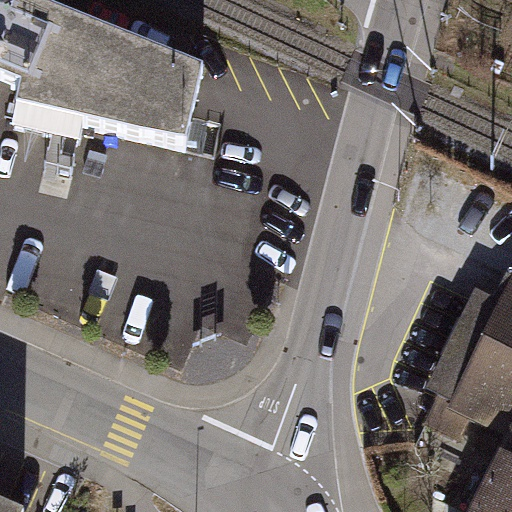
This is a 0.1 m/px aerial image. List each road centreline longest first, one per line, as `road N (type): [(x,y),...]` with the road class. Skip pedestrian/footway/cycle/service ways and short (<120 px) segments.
road 1 (residential): [(258,498),(279,451),(404,0)]
road 2 (residential): [(0,373),(258,498)]
